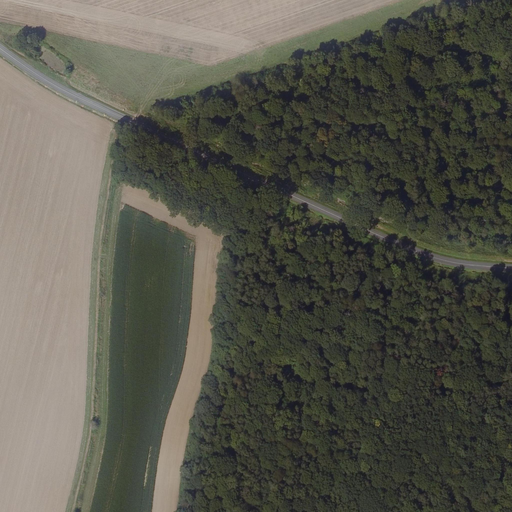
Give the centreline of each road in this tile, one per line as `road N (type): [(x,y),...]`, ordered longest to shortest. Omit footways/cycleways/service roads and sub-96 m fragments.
road 1 (tertiary): [(511,267),(435,258),(398,244),(54,85),(0,48)]
road 2 (track): [(70,511),(87,439),(97,244),(119,115)]
road 3 (track): [(126,118),(459,0)]
road 4 (track): [(435,258),(434,272),(456,285),(364,511)]
